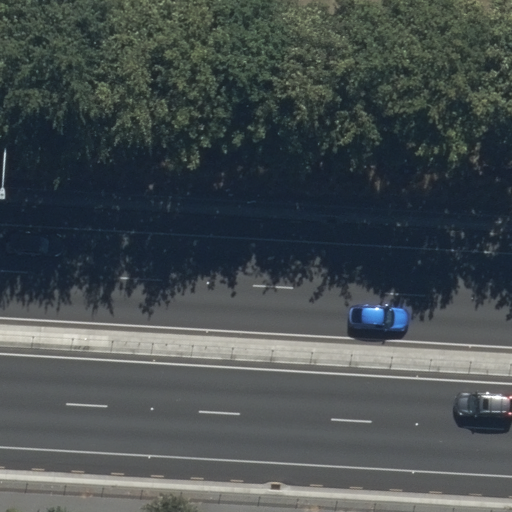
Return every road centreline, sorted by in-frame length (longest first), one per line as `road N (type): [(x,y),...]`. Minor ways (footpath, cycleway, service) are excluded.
road 1 (primary): [(511,430),(0,400)]
road 2 (primary): [(0,270),(511,299)]
